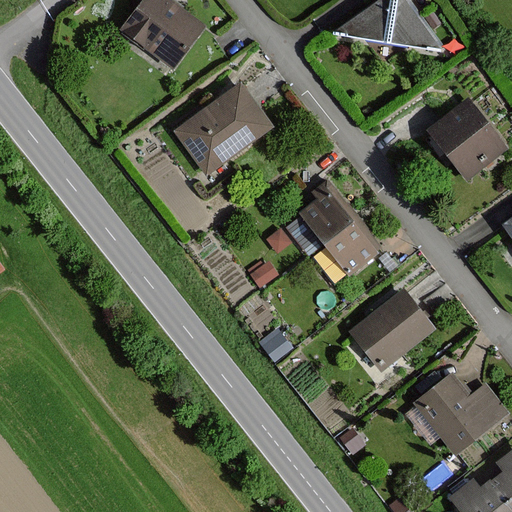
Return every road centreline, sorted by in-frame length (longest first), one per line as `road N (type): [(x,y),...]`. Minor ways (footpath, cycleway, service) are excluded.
road 1 (primary): [(0,96),(330,511)]
road 2 (residential): [(250,0),(511,333)]
